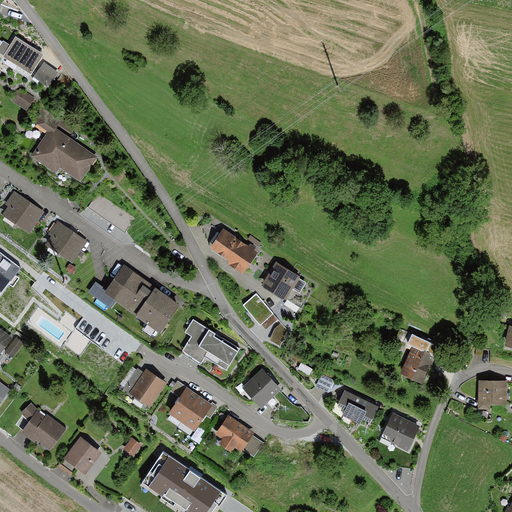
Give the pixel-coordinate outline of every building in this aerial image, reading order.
[(32,77),(45,56),(16,38),(11,46),(5,57),(1,63),(29,80),(31,76),(32,77)] [(0,54),(5,57),(11,46),(3,42),(0,47),(0,54)] [(45,63),(34,79),(49,90),(60,74),(45,63)] [(27,112),(35,98),(20,89),(12,102),(27,112)] [(81,183),(98,158),(56,129),(62,120),(42,107),(32,122),(48,133),(30,158),(56,175),(60,169),(81,183)] [(30,235),(45,213),(15,192),(6,206),(9,208),(2,217),(30,235)] [(98,193),(88,208),(125,233),(135,218),(98,193)] [(45,247),(73,265),(89,242),(58,222),(49,235),(52,237),(45,247)] [(229,267),(243,276),(258,254),(224,231),(211,251),(229,263),(229,267)] [(144,235),(136,245),(152,257),(160,247),(144,235)] [(25,266),(0,248),(0,297),(1,299),(25,266)] [(277,260),(262,281),(303,307),(317,286),(277,260)] [(124,261),(106,286),(105,288),(117,297),(160,327),(179,301),(124,261)] [(96,279),(88,290),(111,306),(117,297),(105,288),(106,286),(96,279)] [(273,312),(256,292),(244,302),(261,322),(262,321),(273,312)] [(502,303),(492,308),(497,319),(507,314),(502,303)] [(278,318),(273,312),(262,321),(266,326),(278,318)] [(240,345),(194,317),(186,330),(193,334),(184,349),(203,360),(206,354),(227,367),(240,345)] [(288,330),(281,323),(275,326),(270,339),(280,345),(288,330)] [(0,325),(0,352),(13,335),(0,325)] [(423,379),(440,342),(421,334),(420,336),(401,328),(395,340),(411,348),(402,370),(423,379)] [(24,341),(16,336),(5,350),(13,356),(24,341)] [(203,360),(184,349),(182,352),(200,363),(203,360)] [(168,380),(146,366),(144,370),(138,366),(122,389),(131,395),(133,392),(151,405),(168,380)] [(263,366),(243,385),(262,405),(266,401),(278,390),(282,387),(263,366)] [(344,384),(322,374),(316,384),(329,391),(344,384)] [(508,402),(508,378),(479,378),(478,405),(490,406),(490,401),(508,402)] [(0,400),(10,387),(0,379),(0,400)] [(179,395),(186,385),(178,379),(171,390),(179,395)] [(179,425),(201,394),(187,384),(186,385),(179,395),(168,410),(172,412),(168,417),(179,425)] [(379,403),(345,387),(337,402),(346,406),(343,412),(360,420),(363,415),(371,419),(379,403)] [(266,401),(275,411),(288,400),(278,390),(266,401)] [(179,425),(178,425),(191,434),(205,413),(213,402),(201,394),(179,425)] [(37,437),(51,448),(67,427),(47,412),(46,414),(40,410),(32,401),(20,411),(29,419),(21,429),(35,439),(37,437)] [(213,401),(213,402),(205,413),(211,417),(219,405),(213,401)] [(422,423),(393,409),(383,430),(389,433),(392,441),(409,450),(422,423)] [(254,431),(228,413),(216,432),(222,436),(219,440),(232,449),(235,445),(241,450),(243,448),(253,433),(254,431)] [(265,441),(253,433),(243,448),(254,456),(265,441)] [(64,456),(86,472),(102,450),(81,434),(64,456)] [(124,447),(134,455),(142,443),(132,436),(124,447)] [(187,509),(191,511),(212,511),(227,491),(163,447),(142,478),(144,479),(162,492),(160,494),(178,506),(185,511),(187,509)] [(144,479),(131,499),(149,511),(174,511),(178,506),(160,494),(162,492),(144,479)]
